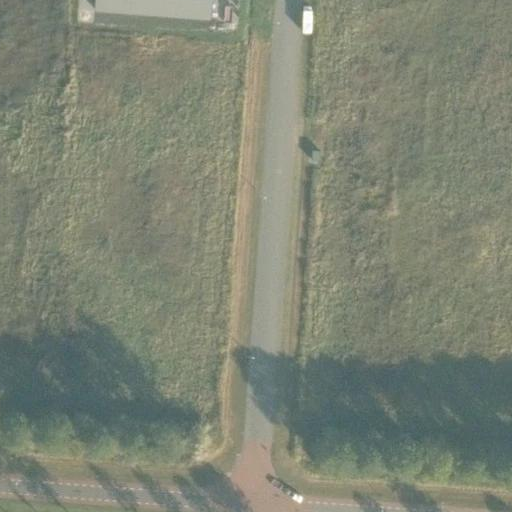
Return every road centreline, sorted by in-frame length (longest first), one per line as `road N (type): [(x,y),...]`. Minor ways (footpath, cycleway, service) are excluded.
road 1 (unclassified): [(250,504),(287,0)]
road 2 (unclassified): [(250,504),(0,485)]
